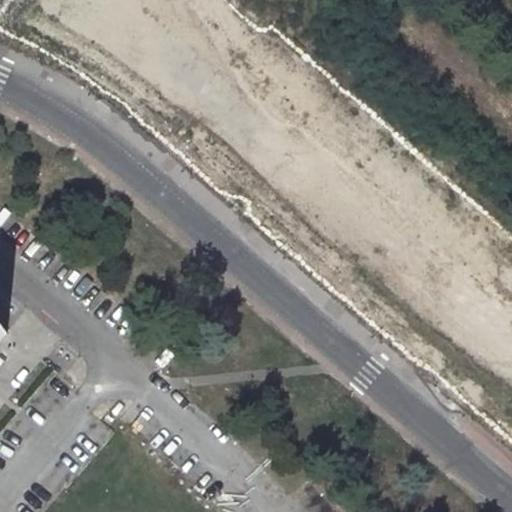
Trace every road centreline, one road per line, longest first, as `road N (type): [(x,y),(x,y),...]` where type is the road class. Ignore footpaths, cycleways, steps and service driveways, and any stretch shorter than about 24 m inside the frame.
road 1 (unclassified): [(511,500),(130,168),(0,81)]
road 2 (residential): [(268,511),(0,273)]
road 3 (unknown): [(390,397),(511,393)]
